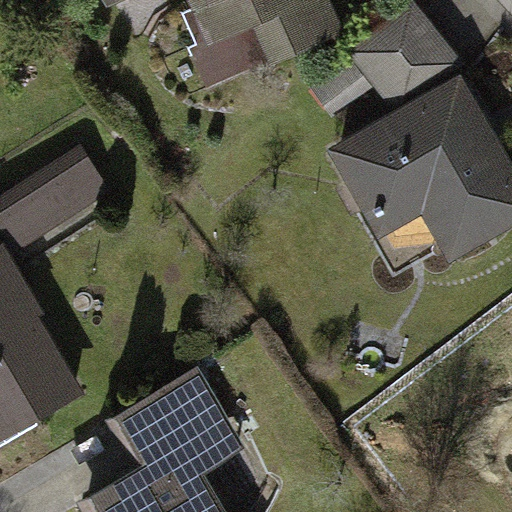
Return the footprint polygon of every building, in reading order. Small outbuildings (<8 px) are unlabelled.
[(336,0),(198,0),(215,33),(262,10),(279,45),(343,14),(336,0)] [(426,0),(418,0),(364,39),(407,98),(466,56),(426,0)] [(511,144),(473,74),(345,144),(391,229),(437,204),(460,246),(511,217),(511,144)] [(110,188),(81,142),(0,192),(0,215),(18,245),(110,188)] [(0,252),(0,437),(90,386),(9,247),(0,252)] [(136,468),(77,501),(82,511),(233,511),(206,464),(244,442),(201,366),(108,419),(136,468)]
